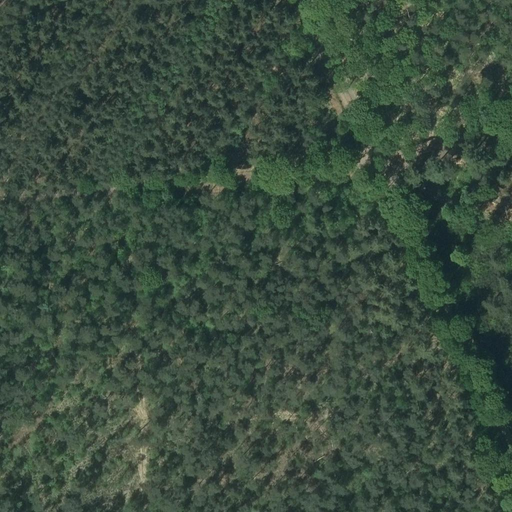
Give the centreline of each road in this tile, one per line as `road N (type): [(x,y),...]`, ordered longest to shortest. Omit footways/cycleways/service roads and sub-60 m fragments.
road 1 (track): [(0,197),(375,168)]
road 2 (track): [(511,446),(375,168)]
road 3 (track): [(375,168),(296,0)]
road 4 (track): [(384,168),(511,235)]
road 5 (track): [(375,168),(511,129)]
